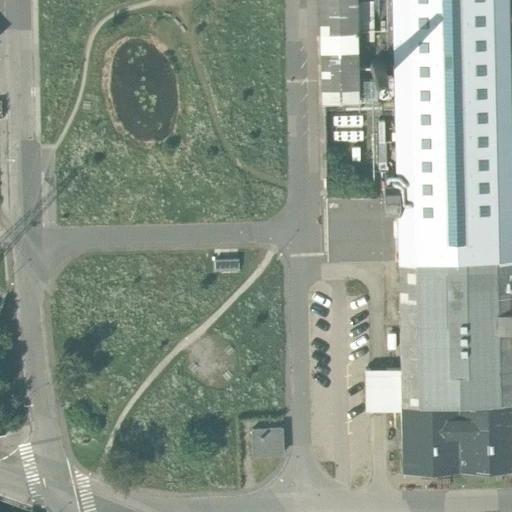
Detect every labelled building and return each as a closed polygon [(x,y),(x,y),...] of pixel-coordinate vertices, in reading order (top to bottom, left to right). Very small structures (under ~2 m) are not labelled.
[(359,0),(318,0),(320,37),(360,35),(360,1),(359,0)] [(393,0),(395,76),(379,77),(380,100),(394,99),(396,181),(381,181),(382,209),(397,209),(398,256),(361,257),(364,367),(401,366),(402,398),(511,395),(511,369),(511,345),(502,0),(393,0)] [(511,0),(502,0),(511,345),(511,0)] [(360,35),(320,37),(321,104),(336,103),(337,108),(358,107),(356,41),(372,41),(371,1),(360,1),(360,35)] [(386,398),(386,399),(387,416),(401,416),(402,465),(494,463),(495,477),(511,476),(511,345),(511,369),(511,395),(402,398),(386,398)] [(401,366),(364,367),(364,376),(360,377),(360,392),(364,392),(364,400),(386,399),(386,398),(402,398),(401,366)] [(281,424),(251,425),(252,450),(281,450),(281,424)] [(474,466),(463,466),(463,474),(475,474),(474,466)]
